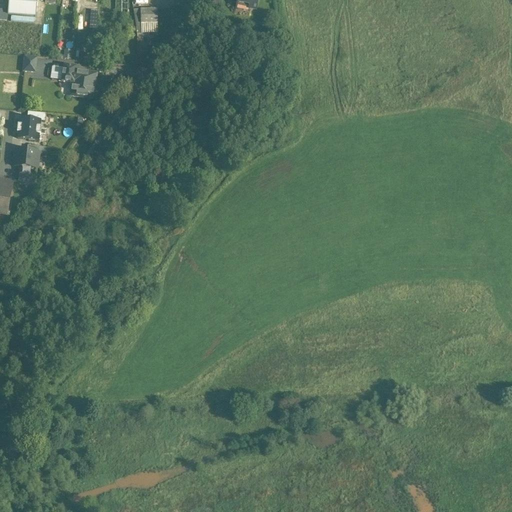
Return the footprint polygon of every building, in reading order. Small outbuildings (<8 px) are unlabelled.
[(9,0),(9,22),(36,23),(36,0),(9,0)] [(259,0),(237,0),(237,4),(250,6),(249,9),(257,10),(259,0)] [(157,10),(141,10),(141,25),(157,24),(157,11),(157,10)] [(98,12),(91,11),(89,29),(96,30),(98,12)] [(168,11),(157,11),(157,24),(168,24),(168,11)] [(37,59),(24,57),(23,73),(36,74),(37,59)] [(96,76),(75,73),(76,69),(65,67),(64,70),(63,82),(73,84),(71,97),(92,100),(96,76)] [(50,80),(63,82),(64,70),(52,68),(50,80)] [(27,121),(41,122),(45,123),(46,115),(28,113),(27,121)] [(27,121),(20,120),(19,126),(18,126),(17,134),(18,134),(18,140),(38,142),(39,136),(41,136),(42,128),(40,128),(41,122),(27,121)] [(27,153),(15,152),(14,168),(22,169),(38,170),(39,154),(27,153)] [(36,187),(38,170),(22,169),(22,171),(20,171),(18,183),(36,187)] [(13,182),(0,179),(0,192),(11,195),(13,182)] [(0,215),(7,217),(11,195),(0,192),(0,215)]
